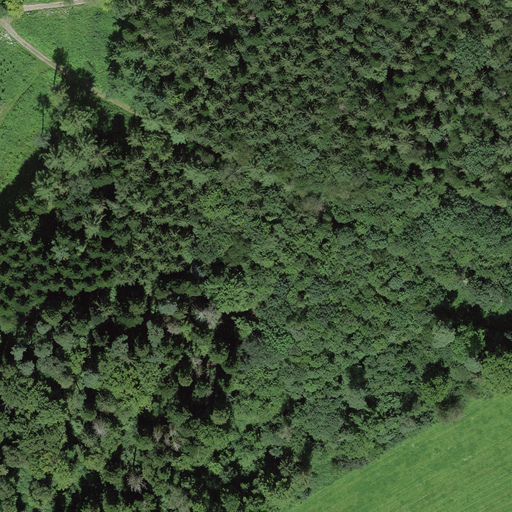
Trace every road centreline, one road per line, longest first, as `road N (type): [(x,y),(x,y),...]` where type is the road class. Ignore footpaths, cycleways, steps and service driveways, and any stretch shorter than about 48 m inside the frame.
road 1 (track): [(0,10),(183,128),(511,297)]
road 2 (track): [(145,511),(214,451),(461,276)]
